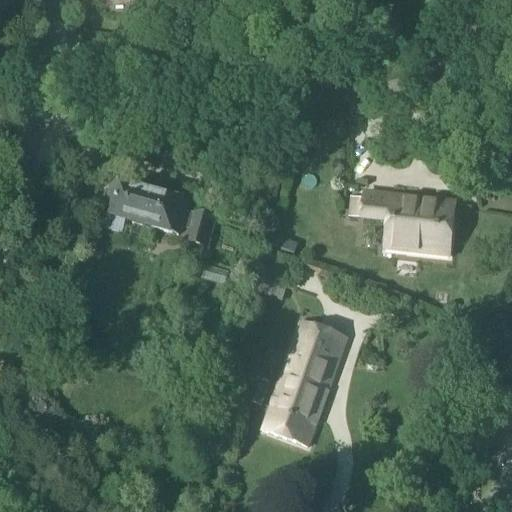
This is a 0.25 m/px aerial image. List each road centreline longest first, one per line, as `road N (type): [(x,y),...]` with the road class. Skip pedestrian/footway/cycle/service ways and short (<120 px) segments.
road 1 (residential): [(59,61),(380,93),(452,65),(511,7)]
road 2 (residential): [(0,220),(59,61)]
